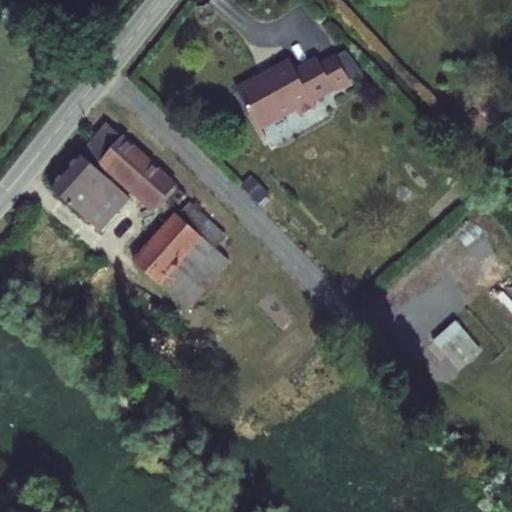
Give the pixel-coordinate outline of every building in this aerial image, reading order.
[(345,52),(321,65),(336,92),(360,79),(345,52)] [(315,103),(336,92),(321,65),(319,61),(296,73),(293,66),(261,83),(259,80),(238,91),(259,130),(295,110),(299,118),(317,108),(315,103)] [(186,197),(107,128),(51,190),(100,233),(129,200),(98,173),(106,165),(156,210),(161,204),(173,213),(186,197)] [(151,215),(156,210),(106,165),(98,173),(129,200),(132,198),(151,215)] [(200,175),(241,218),(252,207),(211,166),(200,175)] [(186,310),(230,262),(216,249),(228,238),(190,203),(135,265),(186,310)]
